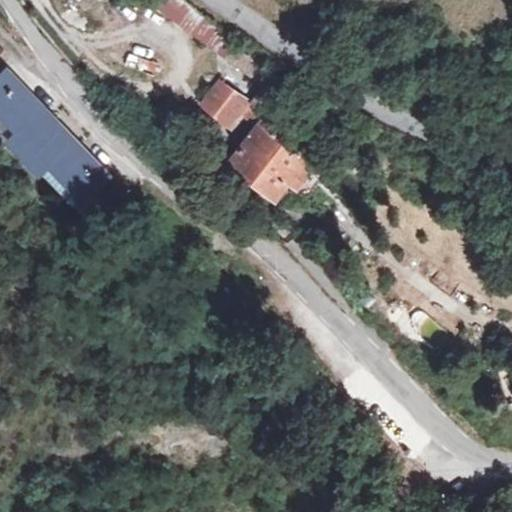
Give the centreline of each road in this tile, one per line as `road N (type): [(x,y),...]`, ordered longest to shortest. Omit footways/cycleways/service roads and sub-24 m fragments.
road 1 (unclassified): [(3,0),(73,91),(128,146),(307,289),(455,449),(485,465),(511,467)]
road 2 (residential): [(209,0),(398,125),(511,165)]
